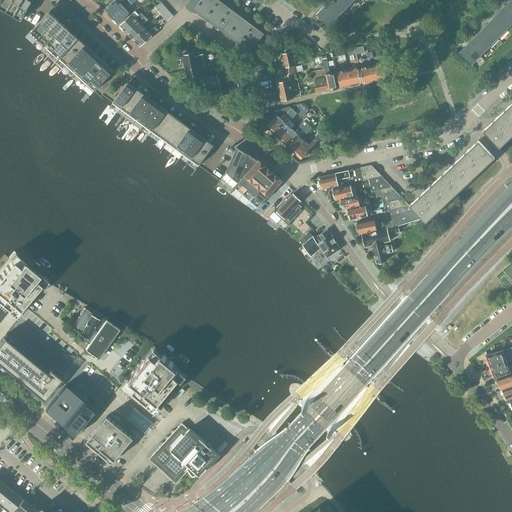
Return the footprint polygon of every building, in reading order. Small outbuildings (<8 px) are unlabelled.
[(0,0),(0,7),(21,20),(33,0),(0,0)] [(114,0),(104,9),(111,17),(129,0),(122,0),(120,2),(117,0),(114,0)] [(129,0),(111,17),(118,24),(130,13),(126,9),(132,3),(129,0)] [(194,10),(202,15),(212,0),(191,0),(186,7),(192,12),(194,10)] [(212,0),(202,15),(215,25),(229,7),(219,0),(212,0)] [(337,0),(329,0),(325,5),(337,17),(346,8),(337,0)] [(511,0),(510,0),(503,8),(511,16),(511,0)] [(154,7),(161,14),(166,8),(161,2),(154,7)] [(337,17),(325,5),(316,14),(328,26),(337,17)] [(215,25),(229,36),(243,17),(229,7),(215,25)] [(166,8),(161,14),(167,21),(173,16),(166,8)] [(511,16),(503,8),(494,16),(507,28),(511,22),(511,16)] [(119,25),(127,33),(144,16),(141,12),(135,18),(131,14),(119,25)] [(30,32),(38,39),(54,21),(54,20),(52,23),(49,20),(51,17),(48,14),(47,14),(30,32)] [(127,33),(133,40),(145,28),(142,25),(147,19),(144,16),(127,33)] [(494,16),(486,25),(498,37),(507,28),(494,16)] [(229,36),(243,46),(257,27),(243,17),(229,36)] [(38,39),(45,45),(61,27),(59,29),(56,26),(58,24),(54,21),(38,39)] [(486,25),(477,34),(489,46),(498,37),(486,25)] [(45,45),(52,52),(69,34),(68,33),(66,35),(63,33),(65,30),(61,27),(45,45)] [(145,28),(133,40),(140,47),(158,30),(155,27),(149,32),(145,28)] [(257,27),(243,46),(250,51),(248,54),(255,59),(266,43),(260,39),(264,33),(257,27)] [(52,52),(59,58),(76,40),(75,40),(73,42),(70,39),(72,37),(69,34),(52,52)] [(186,37),(187,43),(198,40),(197,34),(186,37)] [(477,34),(468,43),(480,55),(489,46),(477,34)] [(59,58),(66,65),(83,47),(82,46),(80,48),(77,46),(79,43),(76,40),(59,58)] [(472,64),(480,55),(468,43),(459,52),(472,64)] [(66,65),(73,71),(90,53),(89,53),(87,55),(84,52),(86,50),(83,47),(66,65)] [(182,54),(189,87),(205,84),(206,88),(220,85),(218,73),(208,76),(203,53),(196,55),(195,51),(182,54)] [(291,80),(294,79),(297,78),(290,52),(283,54),(286,67),(288,67),(289,73),(291,80)] [(73,71),(80,78),(97,60),(96,59),(94,61),(91,59),(93,56),(90,53),(73,71)] [(80,78),(87,84),(104,66),(103,66),(101,68),(98,65),(100,63),(97,60),(80,78)] [(327,60),(323,61),(328,89),(333,88),(334,89),(337,88),(338,87),(335,72),(330,73),(327,60)] [(382,63),(371,65),(374,80),(379,79),(380,80),(383,79),(384,78),(385,78),(382,63)] [(374,80),(371,65),(361,68),(363,82),(364,82),(366,83),(368,82),(369,81),(374,80)] [(104,66),(87,84),(95,91),(111,73),(110,72),(108,75),(105,72),(107,69),(104,66)] [(358,67),(348,69),(351,85),(356,84),(357,85),(360,84),(361,83),(358,67)] [(328,90),(324,69),(312,72),(316,93),(328,90)] [(351,85),(348,69),(337,71),(340,87),(342,87),(343,87),(345,87),(346,86),(351,85)] [(275,78),(281,101),(293,98),(292,90),(297,89),(294,79),(291,80),(289,73),(288,74),(288,75),(275,78)] [(238,83),(228,85),(230,93),(240,91),(238,83)] [(112,103),(121,109),(134,91),(133,90),(132,93),(128,90),(130,88),(126,85),(112,103)] [(230,93),(228,85),(220,87),(222,95),(230,93)] [(121,109),(128,114),(141,96),(139,98),(136,96),(138,93),(134,91),(121,109)] [(128,114),(136,120),(149,102),(147,104),(144,102),(145,99),(141,96),(128,114)] [(136,120),(144,125),(157,108),(156,107),(155,110),(151,107),(153,105),(149,102),(136,120)] [(308,110),(301,104),(297,107),(301,111),(299,112),(303,115),(308,110)] [(267,126),(274,132),(294,111),(291,108),(289,106),(281,109),(281,111),(285,114),(281,118),(277,115),(267,126)] [(144,125),(152,131),(165,113),(164,113),(162,115),(159,113),(161,110),(157,108),(144,125)] [(511,114),(506,108),(495,119),(511,136),(511,135),(511,114)] [(274,132),(280,139),(291,128),(294,124),(290,120),(297,113),(294,111),(274,132)] [(152,131),(159,137),(172,119),(170,121),(167,119),(169,116),(165,113),(152,131)] [(159,137),(167,142),(180,125),(180,124),(178,127),(174,124),(176,122),(172,119),(159,137)] [(511,136),(495,119),(483,130),(499,147),(511,136)] [(280,139),(287,145),(307,124),(305,121),(295,132),(291,128),(280,139)] [(287,145),(294,151),(304,141),(300,137),(310,126),(307,124),(287,145)] [(167,142),(175,148),(188,130),(187,130),(186,132),(182,130),(184,127),(180,125),(167,142)] [(175,148),(183,154),(196,136),(195,136),(193,138),(190,136),(192,133),(188,130),(175,148)] [(304,141),(294,151),(301,158),(321,137),(318,134),(308,144),(304,141)] [(183,154),(190,160),(203,142),(203,141),(201,144),(198,141),(199,139),(196,136),(183,154)] [(467,151),(483,168),(495,157),(478,140),(467,151)] [(203,142),(190,160),(199,166),(212,148),(211,147),(209,149),(206,147),(207,145),(203,142)] [(221,179),(233,189),(259,160),(251,156),(251,155),(237,147),(226,172),(221,179)] [(455,162),(472,179),(483,168),(467,151),(455,162)] [(282,180),(259,160),(233,189),(230,192),(253,208),(255,205),(258,208),(282,180)] [(444,173),(460,190),(472,179),(455,162),(444,173)] [(383,177),(371,165),(360,168),(363,181),(369,179),(369,181),(383,177)] [(354,183),(363,181),(360,168),(354,169),(356,177),(353,178),(354,183)] [(348,170),(318,177),(320,181),(319,183),(319,187),(321,188),(321,189),(338,185),(337,179),(350,176),(348,170)] [(432,183),(449,200),(460,190),(444,173),(432,183)] [(381,194),(391,186),(383,177),(369,181),(370,185),(371,192),(378,190),(381,194)] [(421,194),(437,211),(449,200),(432,183),(421,194)] [(336,200),(341,199),(353,195),(351,184),(333,188),(334,193),(333,195),(334,198),(335,199),(336,200)] [(422,218),(409,205),(391,186),(381,194),(385,211),(389,210),(392,220),(393,226),(398,225),(422,218)] [(274,211),(269,217),(276,224),(281,218),(288,225),(302,210),(297,205),(301,201),(293,193),(275,213),(274,211)] [(343,210),(348,209),(360,205),(357,194),(353,195),(341,199),(342,203),(341,204),(342,208),(343,208),(343,210)] [(409,205),(422,218),(425,222),(437,211),(421,194),(409,205)] [(360,205),(348,209),(349,213),(348,215),(349,218),(350,219),(350,220),(368,216),(365,204),(360,205)] [(357,222),(358,227),(357,228),(358,232),(359,233),(359,234),(377,230),(374,218),(357,222)] [(393,226),(392,220),(384,222),(386,228),(393,226)] [(372,245),(377,263),(386,261),(384,253),(393,251),(391,244),(383,246),(382,243),(390,241),(389,234),(400,231),(398,225),(362,235),(365,247),(372,245)] [(320,247),(323,252),(327,257),(340,249),(328,229),(314,238),(313,236),(302,245),(311,255),(320,247)] [(309,231),(304,236),(308,240),(313,236),(309,231)] [(36,275),(20,262),(16,267),(10,262),(0,274),(0,303),(8,309),(12,305),(18,310),(38,285),(32,280),(36,275)] [(85,343),(88,344),(97,332),(93,329),(99,320),(90,314),(91,312),(84,308),(84,309),(82,308),(79,312),(81,313),(71,327),(79,333),(73,344),(79,334),(87,339),(85,343)] [(119,329),(106,320),(97,332),(88,344),(84,350),(86,350),(85,352),(90,355),(90,354),(98,359),(119,329)] [(3,337),(0,340),(0,365),(2,367),(5,370),(9,373),(16,378),(20,382),(27,387),(31,390),(37,396),(42,400),(60,378),(49,369),(48,369),(46,372),(36,364),(34,363),(3,337)] [(490,365),(491,366),(507,361),(504,354),(511,351),(511,348),(511,347),(486,354),(488,359),(487,361),(488,364),(490,365)] [(151,356),(130,381),(136,387),(132,391),(147,404),(151,399),(158,404),(179,378),(173,373),(177,368),(171,363),(170,364),(168,364),(167,361),(168,361),(162,356),(161,357),(158,361),(151,356)] [(507,361),(491,366),(491,367),(490,368),(491,372),(493,373),(495,377),(511,372),(511,371),(511,366),(509,367),(507,361)] [(501,389),(502,389),(511,384),(511,373),(497,379),(497,381),(498,385),(499,385),(501,389)] [(511,384),(502,389),(503,390),(502,391),(503,394),(505,395),(506,399),(511,397),(511,384)] [(46,408),(44,410),(76,436),(77,434),(96,411),(65,385),(48,405),(46,408)] [(132,419),(144,430),(150,423),(138,413),(132,419)] [(108,460),(110,457),(114,460),(133,437),(125,430),(120,426),(107,415),(86,442),(108,460)] [(160,466),(161,465),(167,471),(166,472),(177,482),(179,480),(191,467),(199,475),(219,455),(212,448),(212,445),(211,443),(208,442),(206,443),(203,440),(190,428),(189,429),(187,427),(182,423),(175,430),(171,430),(171,434),(170,436),(166,436),(166,440),(164,442),(160,442),(160,446),(149,459),(156,465),(157,466),(158,466),(160,466)] [(0,495),(0,507),(2,509),(15,493),(7,487),(0,495)] [(2,509),(5,511),(11,511),(22,499),(15,493),(2,509)] [(11,511),(24,511),(30,505),(22,499),(11,511)]
